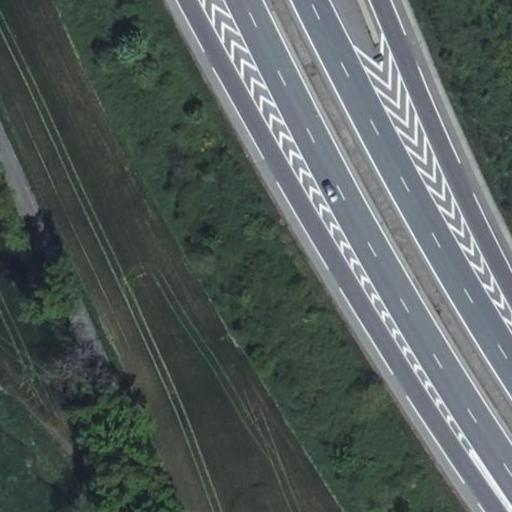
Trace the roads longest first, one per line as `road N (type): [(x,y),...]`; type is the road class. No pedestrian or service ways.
road 1 (trunk): [(187,0),(274,162),(438,428),(511,511)]
road 2 (trunk): [(249,0),(321,144),(511,456)]
road 3 (trunk): [(511,359),(370,112),(316,0)]
road 4 (unclassified): [(170,511),(0,144)]
road 5 (trunk): [(511,287),(382,0)]
